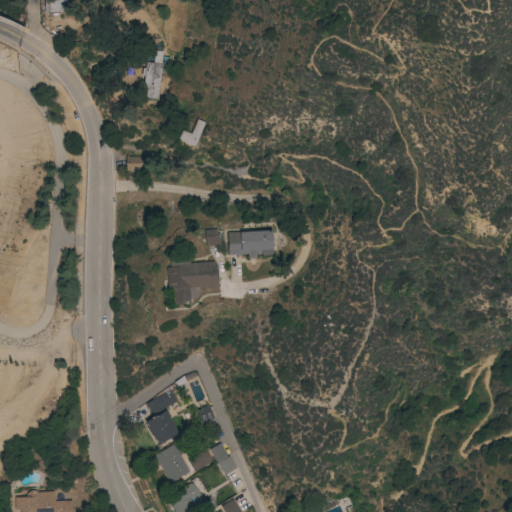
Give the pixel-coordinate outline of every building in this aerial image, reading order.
[(44,12),(44,0),(63,0),(64,12),(44,12)] [(157,99),(141,97),(146,62),(153,63),(155,51),(163,52),(161,64),(162,64),(157,99)] [(193,147),(177,139),(181,130),(189,134),(197,119),(204,123),(193,147)] [(141,157),(141,171),(136,171),(136,172),(129,172),(129,171),(126,171),(126,156),(129,156),(129,157),(141,157)] [(216,229),(216,234),(219,234),(220,245),(205,247),(203,230),(216,229)] [(228,255),(226,233),(272,230),(273,255),(261,256),(261,254),(256,254),(256,258),(248,259),(247,254),(228,255)] [(213,262),(213,273),(216,272),(217,288),(207,289),(207,286),(188,288),(189,304),(171,305),(170,290),(166,291),(164,268),(178,267),(178,264),(213,262)] [(170,390),(177,402),(152,416),(145,404),(170,390)] [(208,405),(214,418),(201,424),(195,411),(208,405)] [(147,429),(148,428),(146,424),(145,424),(145,423),(166,411),(169,416),(168,417),(178,434),(158,446),(156,444),(157,443),(155,439),(154,440),(147,429)] [(227,456),(216,462),(209,450),(220,443),(227,456)] [(159,465),(158,466),(152,457),(173,444),(189,472),(170,483),(159,465)] [(236,468),(224,475),(217,463),(229,456),(236,468)] [(174,511),(170,504),(172,503),(171,501),(173,500),(174,500),(180,496),(178,492),(184,488),(184,487),(189,483),(190,484),(192,483),(203,501),(210,496),(215,505),(208,510),(205,507),(196,511),(174,511)] [(15,498),(27,497),(27,494),(29,492),(32,491),(35,491),(37,491),(38,492),(54,492),(54,501),(72,501),(72,511),(21,511),(21,510),(15,510),(15,498)] [(223,511),(220,507),(232,499),(240,511),(223,511)]
